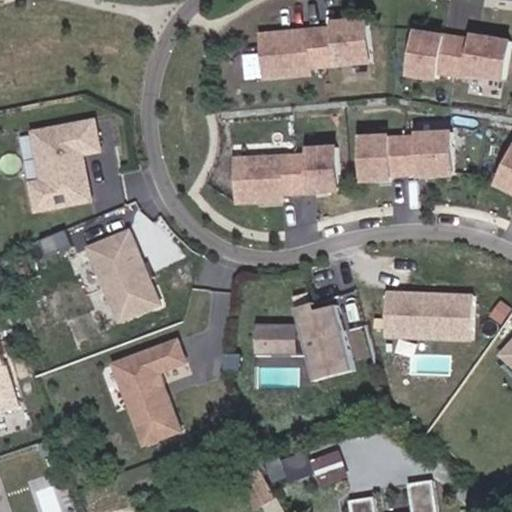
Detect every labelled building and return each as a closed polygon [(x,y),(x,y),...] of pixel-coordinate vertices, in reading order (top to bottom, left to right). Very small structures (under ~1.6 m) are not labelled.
[(374,63),(371,21),(338,24),(338,27),(264,36),(269,79),(313,75),(312,69),(374,63)] [(507,79),(511,49),(511,42),(477,36),(476,41),(421,33),(414,75),(441,79),(442,73),(471,78),(472,74),(507,79)] [(89,167),(87,154),(103,151),(97,122),(38,133),(47,182),(35,184),(41,211),(93,201),(87,167),(89,167)] [(456,175),(453,133),(420,135),(420,138),(391,140),(391,137),(364,139),(367,181),(394,179),(394,176),(423,174),(423,177),(456,175)] [(341,191),(339,148),(312,149),(312,156),(239,159),(241,203),(285,200),(285,194),(341,191)] [(511,157),(500,185),(511,190),(511,157)] [(164,305),(132,232),(93,249),(124,322),(164,305)] [(474,340),(476,296),(390,293),(388,337),(474,340)] [(356,370),(346,332),(339,307),(314,314),(311,305),(298,309),(303,325),(270,325),(271,356),(312,356),(313,361),(317,360),(322,379),(356,370)] [(377,367),(366,327),(346,332),(356,370),(357,372),(377,367)] [(166,384),(162,373),(189,363),(180,341),(103,370),(119,412),(133,407),(147,445),(184,431),(170,395),(165,396),(162,386),(166,384)] [(0,342),(0,412),(20,407),(0,342)] [(511,343),(502,354),(511,362),(511,343)] [(299,469),(289,450),(269,460),(278,479),(299,469)] [(277,498),(260,469),(243,478),(259,508),(277,498)] [(439,511),(435,480),(410,484),(414,511),(379,511),(377,497),(353,501),(354,511),(439,511)]
